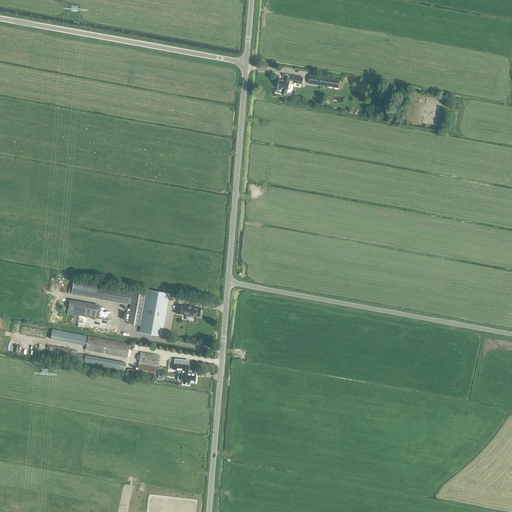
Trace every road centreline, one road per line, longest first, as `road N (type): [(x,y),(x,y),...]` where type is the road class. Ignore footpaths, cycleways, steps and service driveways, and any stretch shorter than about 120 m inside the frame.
road 1 (unclassified): [(511,334),(228,282)]
road 2 (unclassified): [(246,62),(0,18)]
road 3 (unclassified): [(208,511),(228,282)]
road 4 (unclassified): [(228,282),(246,62)]
road 5 (unknown): [(221,364),(146,349),(129,361),(84,354)]
